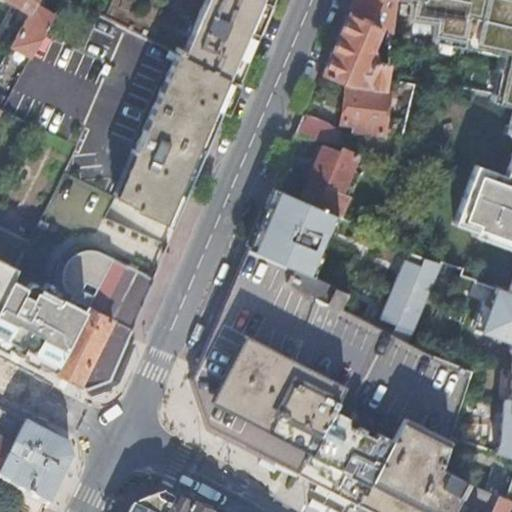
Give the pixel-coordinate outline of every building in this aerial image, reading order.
[(3,0),(22,10),(22,11),(23,19),(26,20),(10,48),(30,58),(52,18),(35,6),(38,0),(3,0)] [(113,0),(104,20),(177,56),(235,85),(242,69),(271,0),(113,0)] [(325,64),(321,75),(346,86),(347,86),(385,89),(385,83),(384,83),(386,63),(372,61),(374,57),(369,50),(377,30),(385,33),(383,45),(389,45),(394,2),(389,0),(352,0),(351,3),(325,64)] [(511,0),(389,0),(394,2),(410,3),(408,20),(433,23),(430,44),(476,53),(477,45),(497,50),(495,56),(501,57),(497,74),(502,75),(497,98),(492,96),(490,104),(510,109),(511,109),(511,0)] [(477,45),(476,53),(495,56),(497,50),(477,45)] [(347,86),(346,89),(388,94),(388,96),(409,98),(412,84),(397,84),(385,83),(385,89),(347,86)] [(387,136),(384,136),(385,120),(388,96),(388,94),(346,89),(342,126),(359,127),(358,133),(351,132),(349,149),(396,158),(403,122),(389,121),(387,136)] [(303,116),(293,138),(336,147),(339,135),(334,133),(334,132),(325,127),(303,116)] [(308,180),(321,148),(316,144),(301,177),(308,180)] [(336,217),(340,218),(349,197),(342,194),(358,156),(339,148),(337,153),(321,147),(321,148),(308,180),(299,201),(332,215),(336,217)] [(511,176),(509,184),(479,176),(464,217),(478,223),(476,228),(511,240),(511,176)] [(322,237),(332,215),(299,201),(271,190),(263,210),(245,251),(305,276),(314,254),(322,237)] [(332,215),(322,237),(327,239),(336,217),(332,215)] [(0,300),(10,281),(29,242),(0,227),(0,300)] [(10,281),(0,300),(0,346),(53,373),(111,261),(115,262),(109,256),(106,251),(97,247),(87,245),(79,246),(74,248),(68,251),(72,256),(69,259),(66,262),(65,263),(63,266),(63,268),(62,270),(61,275),(60,280),(53,280),(54,285),(57,293),(61,298),(56,307),(36,296),(29,297),(25,295),(23,291),(24,287),(10,281)] [(379,461),(356,507),(365,511),(451,511),(458,499),(466,485),(467,483),(437,469),(447,438),(470,371),(433,357),(407,344),(377,328),(365,322),(340,308),(347,294),(310,278),(305,276),(245,251),(189,383),(206,430),(287,471),(298,477),(339,394),(398,424),(379,461)] [(377,328),(407,344),(442,263),(424,258),(409,253),(377,328)] [(319,256),(314,254),(305,276),(310,278),(319,256)] [(111,261),(53,373),(86,390),(109,382),(152,281),(115,262),(111,261)] [(511,293),(496,287),(491,303),(480,332),(510,343),(509,352),(511,352),(508,399),(501,403),(497,439),(493,454),(511,459),(511,293)] [(480,332),(491,303),(481,299),(471,328),(480,332)] [(379,461),(398,424),(339,394),(298,477),(326,491),(356,507),(379,461)] [(0,470),(23,426),(2,415),(0,414),(0,470)] [(58,443),(23,426),(0,470),(0,486),(1,485),(46,507),(69,461),(64,447),(58,443)] [(500,497),(499,498),(511,502),(511,476),(505,498),(500,497)] [(489,511),(496,497),(466,485),(458,499),(487,511),(489,511)] [(510,511),(511,507),(511,502),(499,498),(496,497),(489,511),(510,511)] [(168,511),(173,503),(168,501),(135,511),(168,511)] [(191,511),(182,507),(173,503),(168,511),(191,511)]
